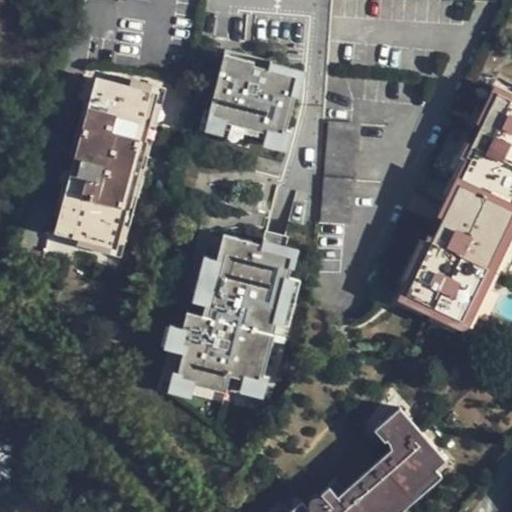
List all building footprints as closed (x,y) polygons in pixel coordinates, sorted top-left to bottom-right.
[(256,56),(225,49),(211,112),(286,128),(294,93),(290,92),(295,70),(255,61),(256,56)] [(155,93),(98,78),(76,158),(58,232),(115,247),(125,206),(129,206),(146,142),(143,140),(155,93)] [(511,201),(511,98),(497,91),(467,155),(471,158),(406,291),(462,319),(511,215),(511,207),(510,206),(511,201)] [(359,124),(330,122),(322,221),(352,223),(359,124)] [(224,229),(204,310),(189,306),(178,349),(183,350),(178,371),(226,383),(230,368),(262,376),(294,248),(224,229)] [(331,318),(311,316),(309,345),(328,346),(331,318)] [(391,447),(339,493),(330,501),(323,493),(319,493),(315,495),(311,497),(309,501),(308,504),(303,499),(287,511),(400,511),(443,475),(437,466),(446,458),(401,407),(376,428),(386,439),(388,437),(391,447)] [(322,491),(323,493),(330,501),(339,493),(331,484),(322,491)]
